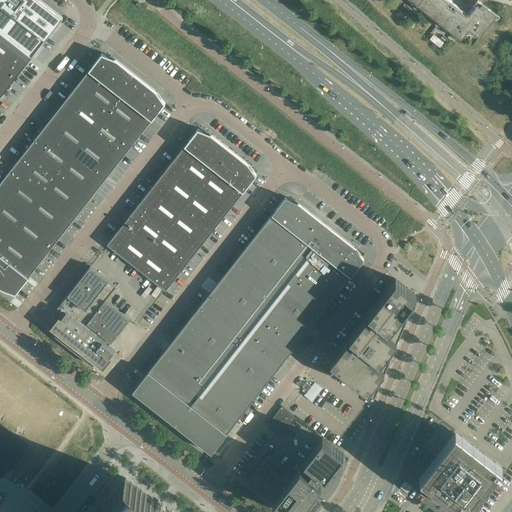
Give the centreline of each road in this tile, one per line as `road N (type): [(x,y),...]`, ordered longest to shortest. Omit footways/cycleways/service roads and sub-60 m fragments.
road 1 (unclassified): [(206,488),(383,265),(380,235),(286,168)]
road 2 (secondary): [(217,0),(370,122),(475,236)]
road 3 (secondary): [(507,195),(359,69),(263,0)]
road 4 (unclassified): [(475,236),(458,256),(346,511)]
road 5 (unclassified): [(95,403),(286,168)]
road 6 (unclassified): [(10,334),(192,101)]
road 7 (unclassified): [(369,511),(485,251)]
road 8 (unclassified): [(0,139),(90,21)]
road 9 (unclassified): [(192,101),(90,21)]
